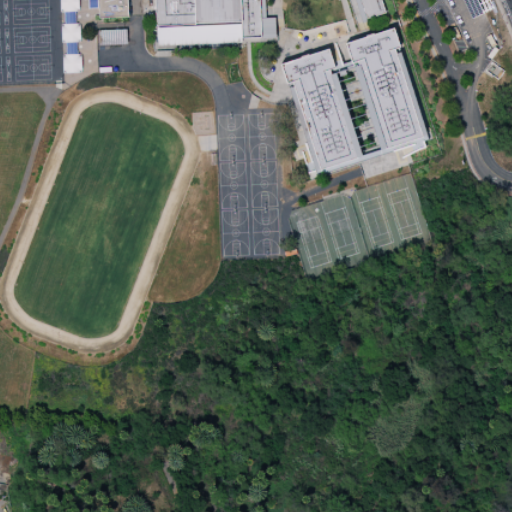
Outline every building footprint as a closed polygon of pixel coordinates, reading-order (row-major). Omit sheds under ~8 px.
[(97,0),(98,18),(127,18),(126,0),(97,0)] [(350,0),(355,21),(384,14),(380,0),(350,0)] [(275,19),(260,19),(260,39),(275,39),(275,19)] [(61,25),(61,43),(80,43),(79,24),(61,25)] [(345,42),(350,64),(358,62),(365,87),(363,88),(365,97),(374,95),(388,148),(424,138),(395,29),(345,42)] [(283,63),(313,171),(359,159),(329,50),(283,63)] [(81,73),(81,55),(62,55),(63,73),(81,73)]
